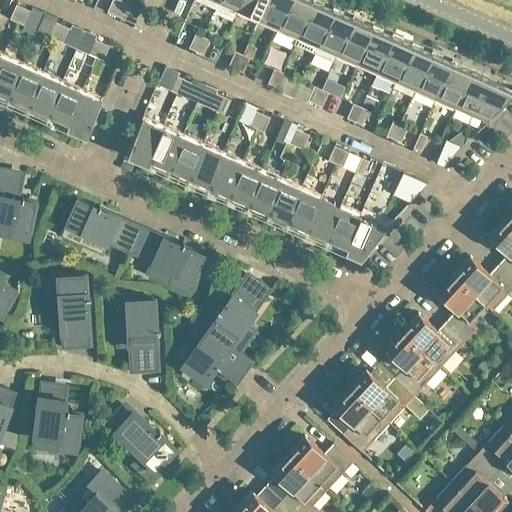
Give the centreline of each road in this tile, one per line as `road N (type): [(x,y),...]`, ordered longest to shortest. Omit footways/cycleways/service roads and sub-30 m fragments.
road 1 (residential): [(147,46),(476,193)]
road 2 (residential): [(373,304),(91,178)]
road 3 (residential): [(220,470),(170,414),(113,376),(76,366),(0,365)]
road 4 (residential): [(220,470),(373,304)]
road 5 (residential): [(373,304),(476,193)]
road 6 (residential): [(147,46),(91,178)]
